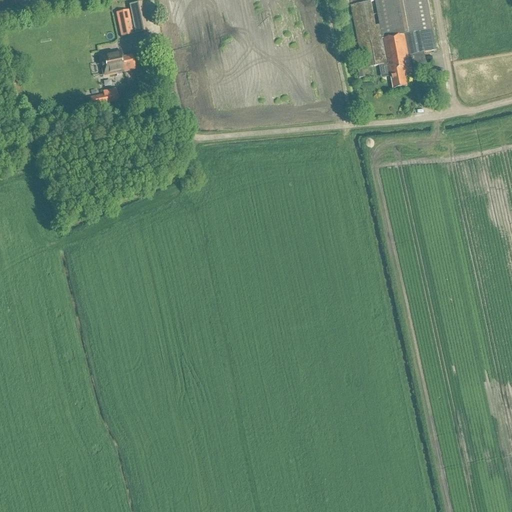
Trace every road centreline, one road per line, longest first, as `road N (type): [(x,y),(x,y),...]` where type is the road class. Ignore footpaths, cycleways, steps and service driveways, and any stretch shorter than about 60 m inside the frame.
road 1 (unclassified): [(204,139),(435,126),(511,105)]
road 2 (unclassified): [(204,139),(182,137),(172,125),(148,24)]
road 3 (unknown): [(436,0),(456,120)]
